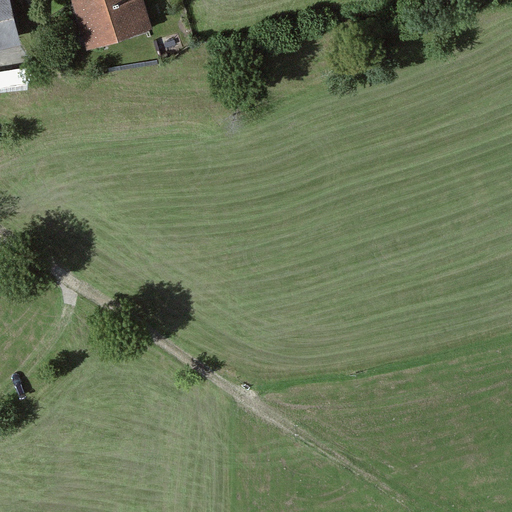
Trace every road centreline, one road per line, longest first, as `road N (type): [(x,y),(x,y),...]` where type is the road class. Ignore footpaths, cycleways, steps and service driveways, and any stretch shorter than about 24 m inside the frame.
road 1 (track): [(422,511),(0,231)]
road 2 (track): [(67,278),(72,307),(59,332),(0,395)]
